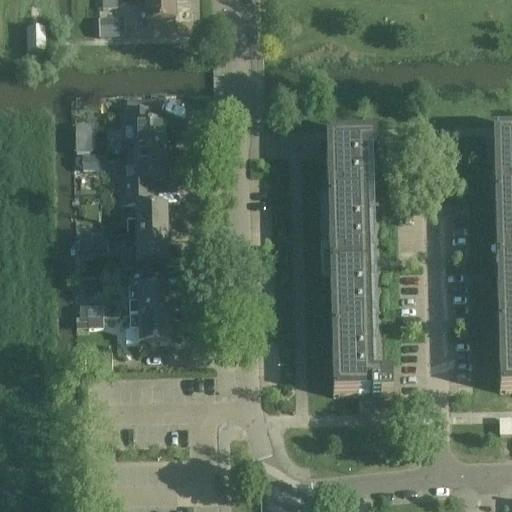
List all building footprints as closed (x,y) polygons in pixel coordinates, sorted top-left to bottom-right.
[(174,26),(173,0),(143,1),(144,26),(174,26)] [(117,13),(117,2),(102,2),(102,13),(117,13)] [(124,41),(123,23),(99,24),(100,41),(124,41)] [(125,144),(125,158),(165,157),(164,129),(152,129),(151,115),(126,116),(127,132),(132,131),(132,144),(125,144)] [(511,136),(492,137),(499,392),(500,392),(500,396),(511,395),(511,136)] [(376,159),(375,140),(374,140),(365,141),(364,140),(325,141),(329,274),(332,400),(371,399),(371,403),(379,402),(392,402),(391,390),(391,380),(391,379),(371,380),(365,159),(376,159)] [(165,157),(125,158),(125,171),(133,171),(133,186),(166,185),(165,157)] [(105,174),(105,160),(88,161),(88,175),(105,174)] [(126,226),(127,240),(167,238),(167,211),(134,212),(134,225),(126,226)] [(167,238),(127,240),(127,253),(135,253),(135,267),(168,266),(167,238)] [(102,252),(101,240),(85,241),(85,252),(102,252)] [(129,280),(130,321),(170,320),(169,292),(160,293),(159,280),(129,280)] [(79,322),(86,322),(103,322),(109,322),(109,311),(79,311),(79,322)] [(170,320),(130,321),(130,335),(137,335),(137,349),(170,348),(170,320)] [(103,322),(86,322),(87,334),(103,333),(103,322)] [(111,374),(110,359),(85,359),(86,374),(111,374)] [(510,424),(499,424),(500,439),(511,439),(510,424)]
